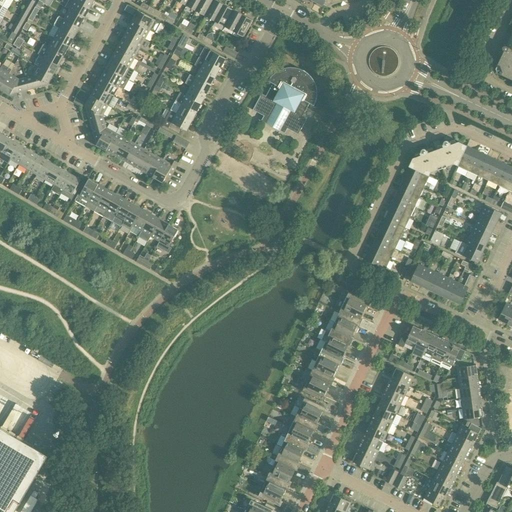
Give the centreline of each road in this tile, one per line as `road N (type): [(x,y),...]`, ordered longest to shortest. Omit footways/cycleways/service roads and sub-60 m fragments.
road 1 (residential): [(85,143),(172,193),(277,11)]
road 2 (residential): [(511,155),(454,127),(407,145),(351,260),(355,272),(398,292)]
road 3 (residential): [(318,467),(398,292)]
